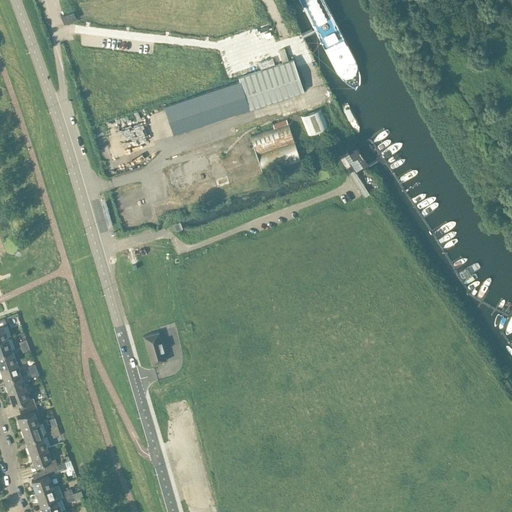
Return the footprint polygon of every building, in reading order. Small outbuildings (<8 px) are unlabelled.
[(73,11),(61,16),(64,23),(76,18),(73,11)] [(173,134),(304,90),(296,67),(293,58),(238,77),(239,80),(164,105),(173,134)] [(321,108),(300,116),(308,135),(329,127),(321,108)] [(299,161),(300,161),(286,119),(272,124),(274,128),(250,135),(263,173),(286,166),(287,169),(301,164),(299,161)] [(0,340),(8,338),(4,325),(7,324),(5,318),(0,319),(0,340)] [(151,364),(167,360),(158,331),(143,336),(151,364)] [(0,354),(13,350),(8,338),(0,340),(0,354)] [(0,368),(17,362),(13,350),(0,354),(0,368)] [(0,368),(4,380),(21,374),(17,362),(0,368)] [(9,393),(26,386),(21,374),(4,380),(9,393)] [(19,409),(35,403),(33,397),(30,398),(26,386),(9,393),(13,405),(17,404),(19,409)] [(22,429),(39,423),(35,411),(37,410),(35,403),(19,409),(21,415),(17,416),(22,429)] [(26,441),(43,435),(39,423),(22,429),(26,441)] [(43,435),(26,441),(30,453),(48,447),(43,435)] [(41,470),(57,465),(53,453),(50,454),(48,447),(30,453),(35,466),(39,465),(41,470)] [(36,493),(53,486),(49,474),(59,470),(57,465),(41,470),(43,476),(31,480),(36,493)] [(40,505),(57,499),(53,486),(36,493),(40,505)] [(71,488),(63,491),(65,496),(73,493),(71,488)] [(42,511),(58,511),(62,511),(57,499),(40,505),(42,511)]
